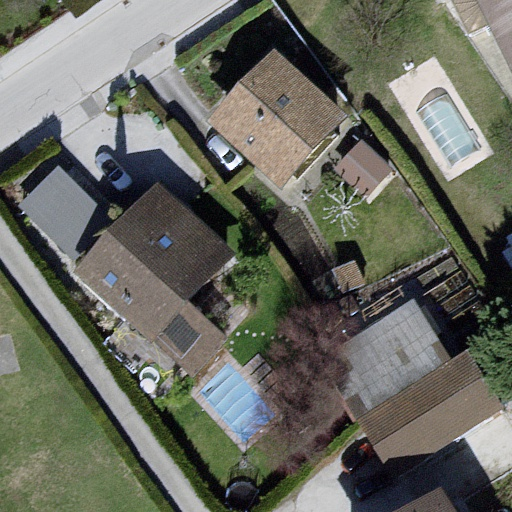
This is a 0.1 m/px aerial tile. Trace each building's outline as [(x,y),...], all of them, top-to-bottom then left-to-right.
[(511,0),(452,0),(511,113),(511,0)] [(256,67),(195,137),(311,228),(380,175),(256,67)] [(68,249),(109,206),(59,158),(18,201),(68,249)] [(155,182),(73,271),(191,380),(229,339),(187,300),(231,252),(155,182)] [(453,369),(348,441),(382,493),(489,420),(453,369)]
